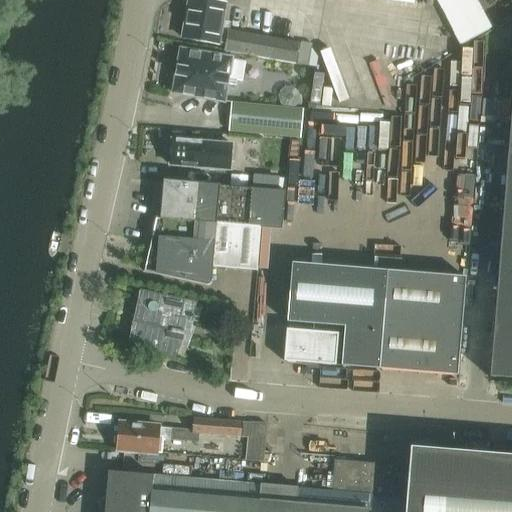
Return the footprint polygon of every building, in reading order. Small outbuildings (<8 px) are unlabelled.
[(299,46),(221,31),(226,6),(193,0),(189,0),(182,39),(224,48),(223,53),(295,66),(298,54),(299,46)] [(234,58),(181,50),(173,94),(224,103),(229,77),(231,77),(234,58)] [(300,139),(302,110),(231,104),(229,132),(300,139)] [(224,154),(225,146),(172,141),(170,166),(191,167),(193,169),(200,170),(202,168),(217,170),(219,154),(224,154)] [(163,188),(144,273),(206,287),(208,287),(209,286),(210,286),(211,285),(211,284),(212,284),(212,283),(213,268),(258,272),(261,229),(282,231),(285,192),(164,182),(163,188)] [(511,240),(511,193),(505,193),(501,239),(511,240)] [(511,240),(501,239),(498,286),(511,286),(511,240)] [(342,367),(380,370),(388,272),(292,264),(287,323),(345,328),(342,367)] [(388,272),(380,370),(459,377),(467,278),(388,272)] [(511,333),(511,286),(498,286),(494,332),(511,333)] [(197,303),(142,293),(141,293),(134,325),(132,324),(131,331),(133,331),(130,344),(166,358),(167,352),(177,356),(184,337),(185,337),(186,333),(177,331),(179,319),(194,322),(197,303)] [(338,335),(287,331),(284,363),(336,367),(338,335)] [(511,333),(494,332),(490,378),(511,380),(511,333)] [(199,443),(199,435),(249,439),(247,462),(263,464),(266,427),(266,426),(193,420),(192,431),(172,430),(171,441),(199,443)] [(118,447),(118,451),(157,454),(160,429),(120,425),(119,436),(117,437),(116,445),(118,447)] [(511,511),(511,457),(410,449),(409,468),(406,500),(405,511),(511,511)] [(108,472),(106,497),(104,511),(367,511),(369,497),(406,500),(409,468),(335,462),(333,492),(153,477),(154,476),(108,472)]
